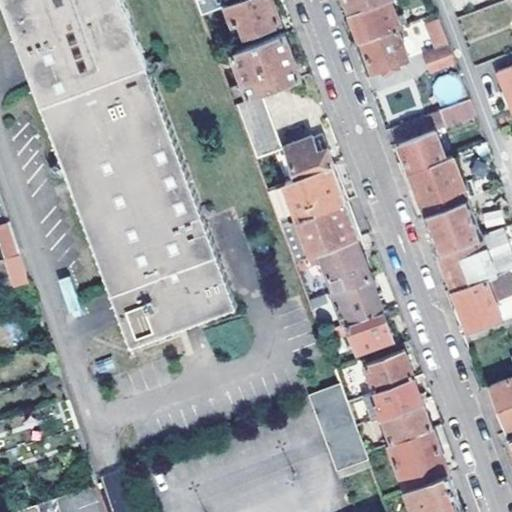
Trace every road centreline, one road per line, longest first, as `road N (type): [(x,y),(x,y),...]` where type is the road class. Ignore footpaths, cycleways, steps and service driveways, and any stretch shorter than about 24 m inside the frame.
road 1 (residential): [(501,511),(311,0)]
road 2 (residential): [(511,185),(442,0)]
